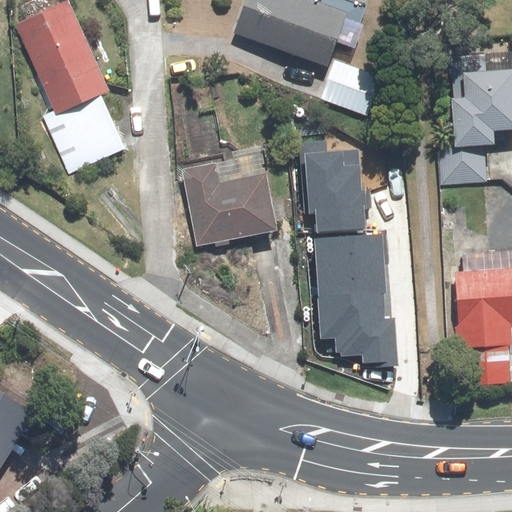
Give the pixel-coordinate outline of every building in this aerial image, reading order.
[(293,0),(244,0),(231,36),(324,70),(334,43),(352,50),(368,6),(351,0),(316,0),(314,7),(293,0)] [(63,3),(14,26),(54,113),(42,118),(70,177),(122,153),(97,99),(106,95),(63,3)] [(511,129),(511,69),(485,71),(484,54),(452,55),(454,99),(453,99),(455,139),(455,148),(485,146),(495,146),(494,131),(511,129)] [(381,77),(331,59),(317,98),(366,116),(381,77)] [(455,139),(438,140),(441,185),(487,182),(485,146),(455,148),(455,139)] [(319,233),(368,228),(361,149),(326,152),(325,141),(299,144),(306,215),(317,214),(319,233)] [(252,152),(177,170),(196,249),(271,231),(252,152)] [(387,234),(314,239),(320,339),(335,338),(336,356),(363,355),(363,362),(373,361),(374,368),(398,367),(395,318),(386,318),(384,292),(386,292),(384,264),(389,264),(387,234)] [(511,272),(450,274),(451,321),(455,321),(457,351),(511,349),(511,272)] [(0,455),(26,415),(0,398),(0,455)]
